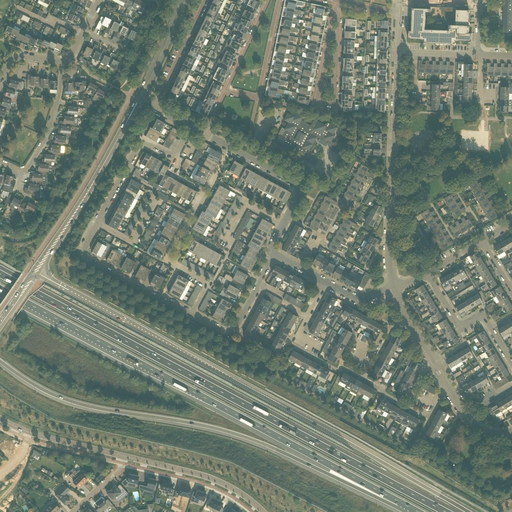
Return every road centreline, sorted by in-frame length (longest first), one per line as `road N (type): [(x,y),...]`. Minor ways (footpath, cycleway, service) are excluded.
road 1 (motorway): [(445,511),(0,272)]
road 2 (motorway): [(469,511),(32,273)]
road 3 (motorway): [(0,289),(399,501)]
road 4 (motorway): [(0,361),(69,401),(235,434),(399,501)]
road 5 (residential): [(233,331),(225,334),(80,252),(141,140),(175,154),(189,127)]
road 6 (residential): [(394,287),(397,51)]
road 7 (residential): [(335,0),(313,103),(335,108),(340,1)]
road 8 (residential): [(511,431),(482,431),(464,415),(394,287)]
road 9 (residential): [(274,254),(303,188),(204,135)]
road 10 (tertiary): [(32,273),(126,121)]
road 11 (tertiary): [(263,511),(205,476),(127,457)]
road 12 (residential): [(511,362),(482,314),(459,327),(427,274)]
road 13 (residential): [(0,161),(21,171),(42,144),(61,63)]
road 14 (residential): [(225,93),(257,99),(279,0)]
road 15 (tertiary): [(127,457),(0,418)]
